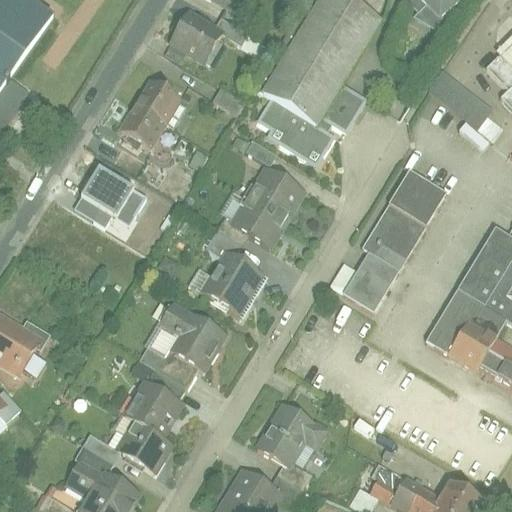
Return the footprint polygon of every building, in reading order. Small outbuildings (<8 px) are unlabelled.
[(0,78),(44,20),(16,0),(0,0),(0,122),(14,103),(0,92),(0,78)] [(251,0),(201,0),(201,1),(240,22),(251,0)] [(268,142),(315,171),(334,141),(328,137),(332,132),(346,141),(369,104),(346,90),(385,26),(342,0),(318,0),(258,98),(270,105),(257,126),(272,135),(268,142)] [(439,25),(465,0),(415,0),(416,0),(415,0),(408,0),(405,5),(419,19),(427,12),(439,25)] [(223,37),(189,18),(170,51),(204,70),(223,37)] [(511,96),(503,105),(511,114),(511,43),(500,56),(504,60),(490,74),(511,96)] [(440,73),(424,92),(488,147),(499,134),(484,121),(489,115),(440,73)] [(180,104),(148,86),(120,136),(152,154),(180,104)] [(250,149),(246,158),(268,167),(272,158),(250,149)] [(307,196),(263,170),(228,230),(272,256),(307,196)] [(148,202),(99,172),(73,214),(104,233),(112,220),(130,231),(148,202)] [(443,201),(404,177),(359,251),(368,256),(342,299),(372,317),(443,201)] [(492,237),(428,343),(511,393),(511,227),(503,243),(492,237)] [(261,278),(225,256),(200,298),(237,320),(261,278)] [(227,339),(173,308),(161,329),(181,340),(170,359),(204,378),(227,339)] [(44,343),(0,318),(0,372),(21,384),(44,343)] [(185,409),(140,385),(120,422),(133,429),(117,458),(159,481),(175,450),(166,445),(185,409)] [(330,436),(281,408),(254,454),(293,476),(307,451),(318,457),(330,436)] [(136,511),(144,497),(80,464),(65,493),(88,504),(83,511),(136,511)] [(283,511),(290,501),(241,474),(219,511),(283,511)] [(393,511),(486,511),(449,491),(441,505),(405,484),(390,510),(393,511)]
